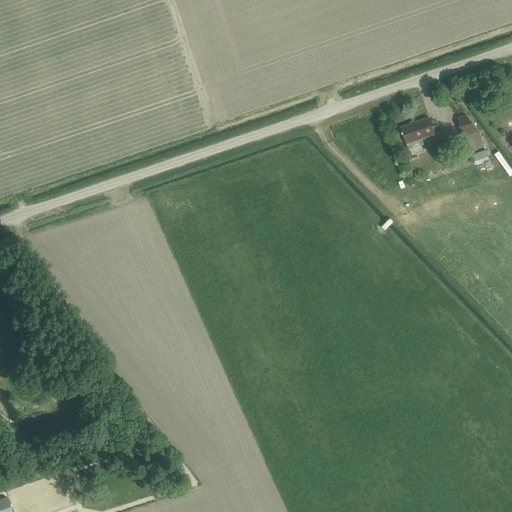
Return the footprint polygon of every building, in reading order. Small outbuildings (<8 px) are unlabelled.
[(466,115),(458,118),(464,137),(465,137),(471,152),(484,148),(478,132),(479,132),(466,115)] [(429,118),(401,128),(409,151),(424,145),(422,140),(435,135),(437,141),(442,139),(438,125),(432,127),(429,118)] [(511,132),(502,138),(507,147),(511,144),(511,132)] [(473,160),(475,166),(489,162),(487,158),(489,157),(488,155),(486,150),(471,155),(473,160)] [(11,511),(7,498),(0,500),(0,511),(11,511)]
